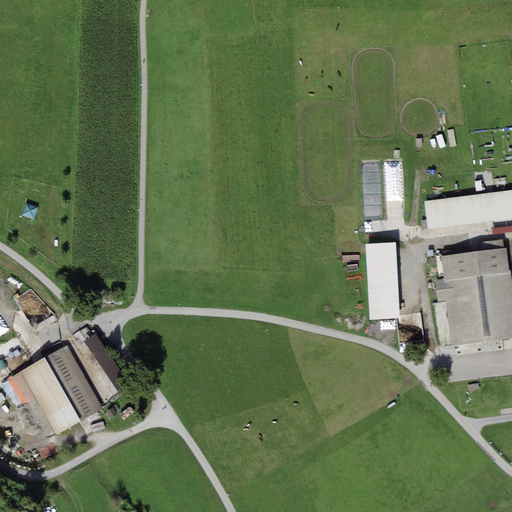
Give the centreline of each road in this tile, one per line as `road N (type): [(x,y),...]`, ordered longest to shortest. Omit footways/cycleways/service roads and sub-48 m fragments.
road 1 (unclassified): [(140,312),(236,315),(384,350),(511,473)]
road 2 (unclassified): [(140,312),(145,0)]
road 3 (unclassified): [(231,511),(120,344),(116,325),(140,312)]
road 4 (track): [(0,453),(18,468),(60,470),(168,414)]
road 5 (track): [(116,325),(86,321),(0,247)]
